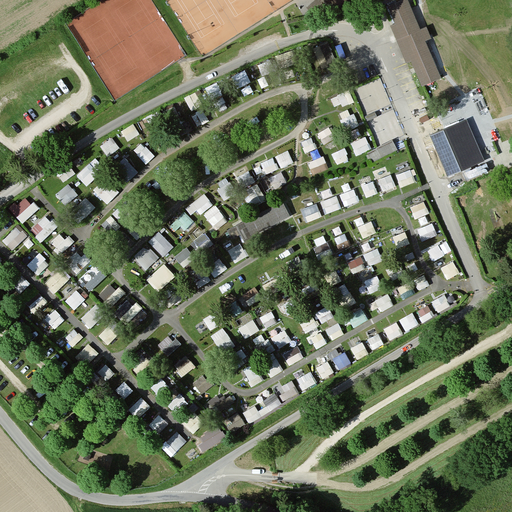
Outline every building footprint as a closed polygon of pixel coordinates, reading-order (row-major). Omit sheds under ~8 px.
[(313,0),(310,4),(319,14),(329,5),(334,11),(346,0),(313,0)] [(422,84),(442,75),(422,29),(409,0),(393,0),(388,3),(396,21),(391,23),(398,38),(408,60),(411,58),(422,84)] [(328,39),(313,46),(321,65),(336,58),(328,39)] [(379,141),(404,130),(381,76),(356,87),(362,101),(375,95),(378,103),(365,108),(379,141)] [(333,94),(337,105),(353,99),(350,88),(333,94)] [(454,183),(493,167),(484,146),(489,143),(473,103),(453,112),(457,121),(433,131),(454,183)] [(348,128),(360,122),(354,111),(342,117),(348,128)] [(122,128),(128,139),(140,132),(134,121),(122,128)] [(109,154),(121,146),(112,134),(101,143),(109,154)] [(352,139),(355,152),(371,148),(368,135),(352,139)] [(313,136),(303,139),(307,149),(316,146),(313,136)] [(368,149),(372,159),(398,147),(394,137),(368,149)] [(345,146),(333,150),(337,162),(349,157),(345,146)] [(288,148),(276,154),(281,166),(294,160),(288,148)] [(126,154),(115,163),(129,179),(140,170),(126,154)] [(275,154),(260,161),(265,172),(280,166),(275,154)] [(326,154),(309,159),(313,171),(329,167),(326,154)] [(106,165),(96,155),(78,173),(88,183),(106,165)] [(249,168),(238,175),(244,185),(255,179),(249,168)] [(276,186),(288,181),(283,170),(271,175),(276,186)] [(393,173),(380,176),(383,188),(396,185),(393,173)] [(94,187),(108,201),(120,190),(106,176),(94,187)] [(367,195),(378,190),(374,179),(362,183),(367,195)] [(67,203),(79,192),(68,181),(56,192),(67,203)] [(257,181),(245,187),(253,202),(265,196),(257,181)] [(340,191),(344,203),(358,199),(355,187),(340,191)] [(187,206),(195,216),(213,201),(205,191),(187,206)] [(10,209),(24,222),(39,205),(25,192),(10,209)] [(338,194),(322,197),(325,211),(340,207),(338,194)] [(87,196),(73,213),(82,220),(96,203),(87,196)] [(284,200),(229,224),(236,240),(291,216),(284,200)] [(307,220),(323,214),(318,201),(302,206),(307,220)] [(217,203),(205,211),(218,228),(229,219),(217,203)] [(182,224),(186,228),(195,220),(185,209),(171,222),(177,229),(182,224)] [(43,239),(57,224),(44,214),(31,229),(43,239)] [(360,224),(362,234),(375,231),(372,221),(360,224)] [(3,238),(14,248),(28,233),(17,223),(3,238)] [(73,241),(62,229),(52,239),(63,251),(73,241)] [(164,255),(175,245),(160,229),(149,238),(164,255)] [(204,248),(213,240),(204,230),(195,238),(204,248)] [(347,232),(336,235),(340,248),(351,245),(347,232)] [(325,233),(314,237),(319,253),(330,249),(325,233)] [(447,238),(428,248),(434,259),(453,248),(447,238)] [(235,260),(247,253),(241,241),(229,248),(235,260)] [(146,268),(160,256),(147,242),(134,255),(146,268)] [(365,250),(367,256),(379,253),(378,247),(365,250)] [(77,249),(66,260),(78,271),(89,260),(77,249)] [(39,273),(49,263),(38,252),(28,262),(39,273)] [(354,271),(366,266),(360,254),(348,260),(354,271)] [(213,273),(226,267),(221,256),(209,262),(213,273)] [(167,262),(147,274),(156,288),(175,276),(167,262)] [(204,264),(191,270),(199,284),(211,278),(204,264)] [(64,267),(45,276),(51,289),(70,280),(64,267)] [(91,289),(108,273),(102,267),(85,282),(91,289)] [(361,276),(365,291),(379,287),(375,272),(361,276)] [(22,290),(29,280),(20,273),(13,283),(22,290)] [(335,287),(348,305),(357,298),(344,281),(335,287)] [(112,282),(102,291),(113,303),(126,291),(119,284),(116,287),(112,282)] [(77,287),(66,298),(75,307),(86,296),(77,287)] [(245,291),(249,301),(257,298),(254,288),(245,291)] [(433,298),(438,309),(451,303),(446,291),(433,298)] [(127,310),(123,314),(129,320),(141,307),(129,295),(120,304),(127,310)] [(229,302),(234,313),(242,309),(237,299),(229,302)] [(316,310),(322,320),(332,314),(325,304),(316,310)] [(55,327),(65,317),(55,307),(45,316),(55,327)] [(92,326),(100,316),(90,307),(81,317),(92,326)] [(424,320),(436,315),(433,309),(422,314),(424,320)] [(400,317),(406,329),(420,322),(413,310),(400,317)] [(299,319),(306,330),(318,323),(312,311),(299,319)] [(239,318),(242,323),(239,325),(245,336),(260,328),(251,312),(239,318)] [(399,320),(385,325),(389,337),(403,332),(399,320)] [(109,324),(99,332),(108,342),(118,334),(109,324)] [(222,351),(235,346),(226,325),(213,331),(222,351)] [(75,343),(83,334),(74,327),(66,335),(75,343)] [(369,336),(374,347),(385,341),(379,330),(369,336)] [(169,332),(158,342),(168,354),(180,343),(169,332)] [(358,357),(369,350),(363,339),(352,345),(358,357)] [(87,362),(99,351),(90,341),(78,352),(87,362)] [(339,368),(353,361),(347,349),(333,355),(339,368)] [(186,352),(174,363),(183,374),(196,364),(186,352)] [(229,363),(233,368),(243,362),(240,357),(229,363)] [(318,364),(323,375),(334,370),(329,359),(318,364)] [(99,370),(108,377),(115,370),(105,362),(99,370)] [(193,382),(202,392),(216,380),(206,370),(193,382)] [(302,386),(317,381),(313,370),(298,374),(302,386)] [(276,386),(283,398),(299,389),(293,378),(276,386)] [(117,387),(125,396),(134,389),(126,379),(117,387)] [(179,410),(189,400),(180,391),(170,402),(179,410)] [(263,401),(244,409),(248,419),(283,405),(277,391),(261,397),(263,401)] [(239,410),(227,418),(235,429),(246,422),(239,410)] [(183,421),(193,431),(204,421),(194,411),(183,421)] [(173,455),(188,439),(176,428),(161,444),(173,455)] [(196,439),(202,450),(221,439),(215,428),(196,439)]
